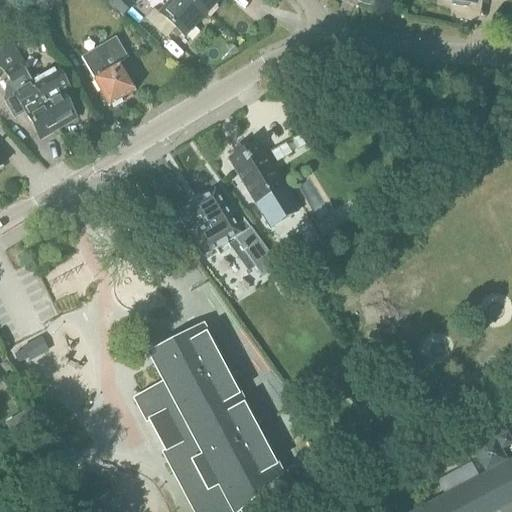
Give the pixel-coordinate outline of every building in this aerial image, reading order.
[(59,0),(25,0),(25,1),(38,20),(62,4),(59,0)] [(103,0),(116,11),(126,14),(134,5),(129,0),(103,0)] [(187,0),(162,0),(169,6),(158,17),(182,39),(205,15),(187,0)] [(187,0),(205,15),(218,0),(187,0)] [(384,0),(382,3),(390,11),(397,3),(394,0),(384,0)] [(443,0),(451,2),(451,6),(466,8),(467,4),(475,5),(475,0),(443,0)] [(43,140),(60,131),(35,88),(32,90),(30,88),(29,86),(25,80),(32,76),(8,37),(0,41),(0,69),(4,73),(17,94),(6,101),(4,104),(12,116),(15,117),(26,111),(43,140)] [(105,43),(80,58),(109,105),(134,90),(105,43)] [(58,70),(29,86),(30,88),(32,90),(35,88),(60,131),(77,121),(65,100),(72,95),(58,70)] [(298,138),(304,148),(316,141),(309,131),(298,138)] [(228,160),(267,224),(293,208),(254,144),(248,148),(245,144),(232,152),(234,156),(228,160)] [(291,154),(285,144),(271,153),(277,162),(291,154)] [(0,151),(0,170),(9,163),(0,151)] [(198,197),(188,203),(190,207),(176,215),(202,258),(217,250),(217,251),(227,245),(226,244),(233,239),(241,249),(239,251),(241,255),(243,253),(257,272),(272,261),(243,220),(242,221),(243,222),(235,227),(214,192),(200,201),(198,197)] [(317,273),(328,266),(315,246),(305,252),(317,273)] [(300,255),(291,261),(302,276),(310,270),(300,255)] [(294,288),(287,275),(279,280),(286,293),(294,288)] [(251,433),(254,432),(224,375),(221,376),(214,363),(217,361),(201,332),(172,347),(173,350),(155,365),(166,387),(137,402),(168,460),(170,458),(177,471),(175,473),(190,502),(193,501),(198,511),(235,511),(252,498),(248,490),(276,475),(261,445),(258,447),(251,433)] [(19,364),(27,360),(23,351),(14,355),(19,364)] [(421,388),(426,392),(432,387),(427,382),(421,388)] [(511,511),(511,459),(505,463),(499,451),(511,445),(501,426),(490,431),(488,428),(476,434),(483,446),(472,451),(484,474),(412,511),(511,511)]
